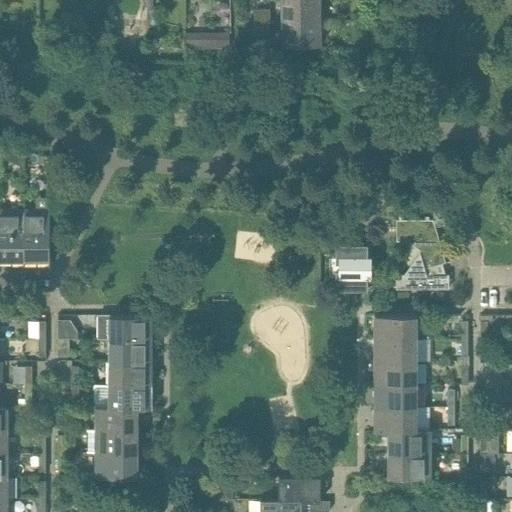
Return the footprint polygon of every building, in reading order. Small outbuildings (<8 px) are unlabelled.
[(281,0),(282,22),(320,22),(319,0),(281,0)] [(258,9),(258,21),(270,21),(270,9),(258,9)] [(258,34),(270,34),(270,21),(258,21),(258,34)] [(320,45),(320,22),(282,22),(282,45),(320,45)] [(0,263),(24,263),(24,209),(0,209),(0,263)] [(50,263),(50,209),(24,209),(24,263),(50,263)] [(329,210),(329,227),(341,227),(341,210),(329,210)] [(396,274),(396,289),(449,289),(449,274),(446,274),(442,264),(446,263),(433,219),(396,219),(396,241),(408,241),(418,248),(420,253),(403,274),(396,274)] [(336,244),(336,257),(329,257),(330,276),(336,276),(336,289),(368,289),(368,276),(371,276),(371,256),(368,256),(368,243),(336,244)] [(151,338),(151,314),(99,314),(99,338),(109,338),(151,338)] [(416,314),(374,314),(375,338),(416,338),(416,314)] [(109,338),(109,361),(151,361),(151,338),(109,338)] [(416,361),(416,338),(375,338),(375,361),(416,361)] [(109,361),(109,384),(151,384),(151,361),(109,361)] [(416,361),(375,361),(375,384),(416,384),(416,361)] [(137,408),(151,408),(151,384),(109,384),(94,384),(94,405),(96,405),(109,405),(109,406),(137,406),(137,408)] [(416,384),(375,384),(375,407),(417,407),(416,384)] [(109,405),(96,405),(96,429),(137,430),(137,408),(137,406),(109,406),(109,405)] [(417,407),(375,407),(375,431),(389,431),(389,430),(417,429),(417,428),(417,407)] [(430,429),(417,428),(417,429),(389,430),(389,431),(389,453),(431,453),(430,429)] [(88,452),(96,452),(137,452),(137,430),(96,429),(88,429),(88,452)] [(137,452),(96,452),(96,476),(137,476),(137,452)] [(389,476),(431,477),(431,453),(389,453),(389,476)] [(302,501),(310,501),(320,501),(321,501),(321,476),(279,476),(279,499),(279,500),(302,500),(302,501)] [(301,511),(302,501),(302,500),(279,500),(279,499),(260,499),(260,511),(301,511)] [(320,511),(320,501),(310,501),(310,511),(320,511)] [(321,501),(320,501),(320,511),(330,511),(330,501),(321,501)]
